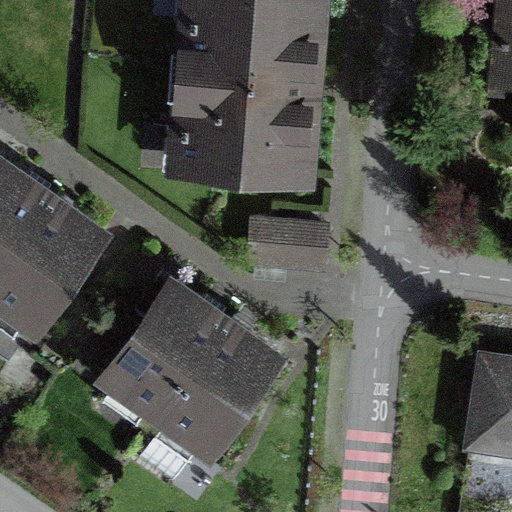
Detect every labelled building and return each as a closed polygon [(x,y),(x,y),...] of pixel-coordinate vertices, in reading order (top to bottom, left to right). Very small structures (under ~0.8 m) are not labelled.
[(317,189),(329,8),(209,0),(192,0),(180,180),(317,189)] [(511,4),(504,4),(498,93),(511,94),(511,4)] [(0,260),(46,196),(0,162),(0,260)] [(46,196),(0,260),(0,308),(29,329),(98,232),(46,196)] [(319,219),(247,213),(244,253),(316,259),(319,219)] [(148,420),(219,317),(168,282),(97,385),(148,420)] [(219,317),(148,420),(205,459),(276,356),(219,317)] [(511,455),(511,362),(485,359),(472,450),(511,455)]
